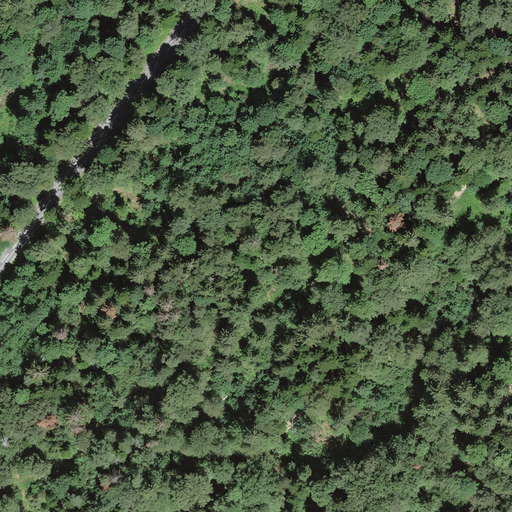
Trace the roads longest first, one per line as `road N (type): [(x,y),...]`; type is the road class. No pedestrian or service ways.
road 1 (track): [(188,511),(299,416),(511,119)]
road 2 (tertiary): [(208,0),(0,264)]
road 3 (track): [(511,389),(487,435),(470,511)]
